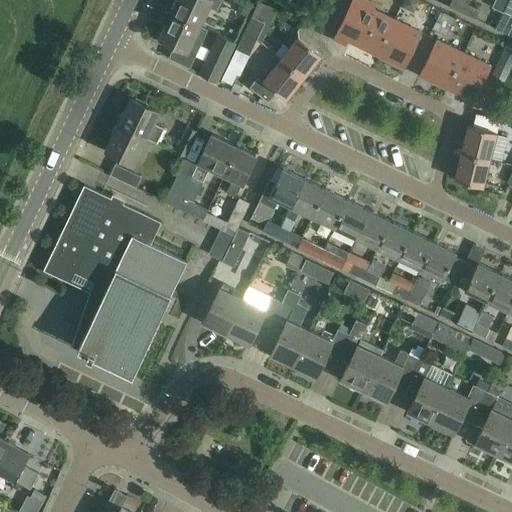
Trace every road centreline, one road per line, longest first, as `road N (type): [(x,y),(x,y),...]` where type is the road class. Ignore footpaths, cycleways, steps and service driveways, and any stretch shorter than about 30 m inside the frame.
road 1 (residential): [(510,511),(215,372),(182,385),(129,458)]
road 2 (residential): [(283,126),(323,72),(340,64),(440,109),(450,131),(436,200)]
road 3 (tertiary): [(113,44),(0,280)]
road 4 (residential): [(283,126),(113,44)]
road 5 (residential): [(436,200),(283,126)]
